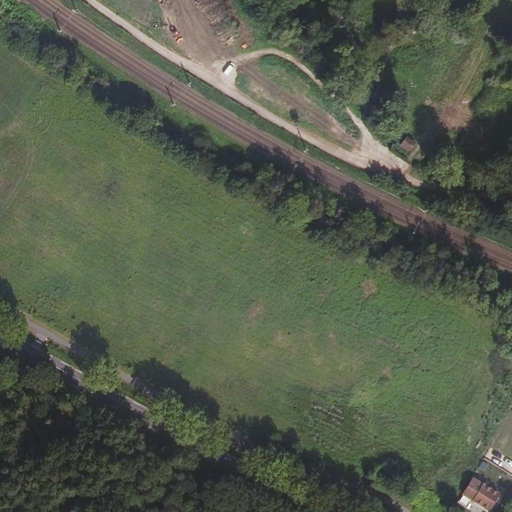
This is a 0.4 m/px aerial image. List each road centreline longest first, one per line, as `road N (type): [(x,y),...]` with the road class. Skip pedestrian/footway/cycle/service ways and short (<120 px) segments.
road 1 (track): [(511,199),(423,183),(379,160),(333,150),(90,0)]
road 2 (secondary): [(0,336),(304,511)]
